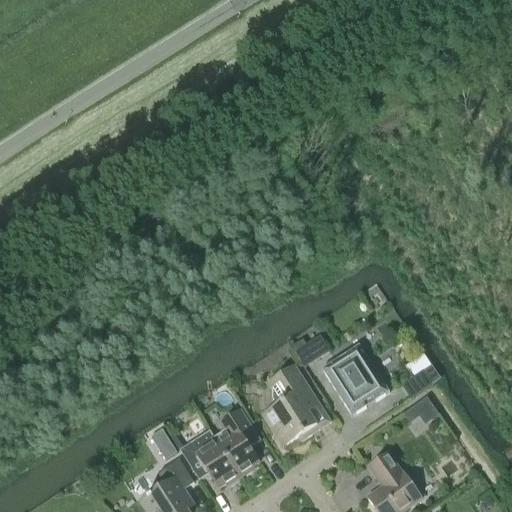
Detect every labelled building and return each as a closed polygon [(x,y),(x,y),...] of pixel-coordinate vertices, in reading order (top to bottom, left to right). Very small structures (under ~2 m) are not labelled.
[(321,339),(313,345),(322,360),(331,354),(321,339)] [(350,419),(364,410),(362,406),(371,400),(374,404),(388,394),(377,378),(374,380),(366,366),(369,364),(358,347),(344,356),(346,360),(337,366),(334,362),(320,371),(334,392),(337,390),(341,395),(337,398),(350,419)] [(310,437),(311,435),(310,432),(316,428),(307,414),(317,408),(317,409),(318,408),(294,370),(268,387),(280,406),(261,418),(272,436),(276,434),(285,447),(297,439),(300,444),(310,437)] [(400,387),(409,401),(429,388),(420,374),(400,387)] [(404,414),(410,424),(422,417),(426,424),(440,416),(429,399),(404,414)] [(260,444),(241,413),(220,427),(225,434),(215,440),(240,480),(254,471),(252,469),(259,465),(250,450),(260,444)] [(150,440),(165,462),(168,460),(176,455),(161,432),(150,440)] [(215,440),(210,433),(180,452),(199,482),(209,476),(219,491),(226,486),(227,488),(240,480),(215,440)] [(406,511),(422,501),(420,499),(421,495),(417,489),(413,488),(403,475),(402,475),(388,456),(369,470),(383,489),(368,500),(374,509),(374,511),(406,511)] [(147,498),(139,503),(145,511),(186,511),(187,511),(194,507),(184,492),(194,485),(179,462),(160,474),(157,478),(157,482),(157,486),(160,490),(151,495),(150,494),(146,496),(147,498)]
